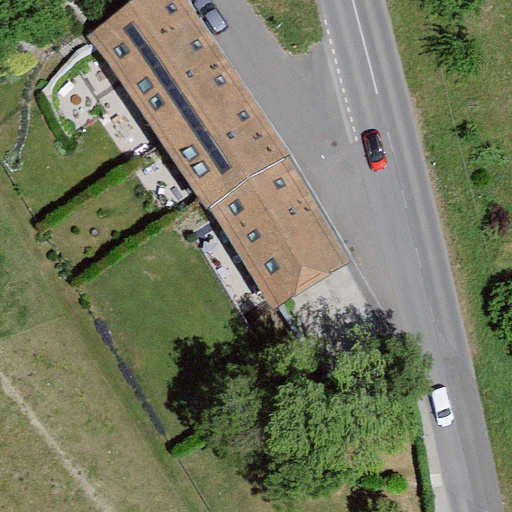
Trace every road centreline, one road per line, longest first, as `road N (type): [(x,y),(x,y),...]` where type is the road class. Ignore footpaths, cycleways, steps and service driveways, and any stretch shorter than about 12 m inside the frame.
road 1 (tertiary): [(477,511),(400,182)]
road 2 (residential): [(400,182),(352,181),(327,163),(217,0)]
road 3 (tertiary): [(400,182),(352,0)]
